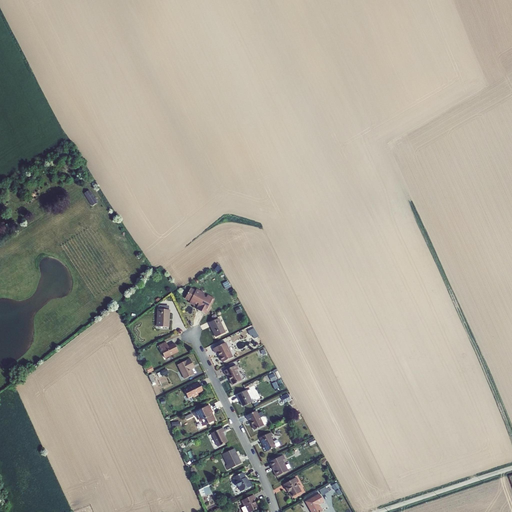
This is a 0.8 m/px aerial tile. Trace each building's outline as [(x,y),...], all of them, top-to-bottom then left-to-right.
[(91,189),(85,192),(91,206),(97,203),(91,189)] [(227,281),(222,283),(226,290),(231,287),(227,281)] [(196,309),(207,314),(215,298),(207,294),(206,297),(203,296),(205,293),(196,288),(196,290),(191,287),(185,299),(190,301),(189,303),(194,306),(196,302),(198,304),(197,307),(196,309)] [(156,327),(169,327),(170,310),(169,310),(159,309),(157,309),(156,327)] [(209,323),(215,337),(226,332),(219,318),(209,323)] [(251,331),(246,333),(249,338),(253,336),(253,335),(257,333),(255,329),(251,331)] [(158,345),(165,359),(179,352),(174,342),(168,346),(166,341),(158,345)] [(217,352),(222,362),(233,357),(226,342),(212,349),(215,353),(217,352)] [(184,379),(194,374),(192,369),(195,368),(190,358),(177,365),(184,379)] [(149,367),(145,369),(148,374),(154,370),(151,365),(148,367),(149,367)] [(226,374),(232,385),(242,380),(237,370),(238,369),(236,365),(223,371),(225,375),(226,374)] [(184,390),(188,398),(192,396),(193,398),(199,395),(198,394),(203,391),(199,382),(184,390)] [(239,399),(243,407),(253,402),(252,401),(248,393),(247,390),(236,395),(238,400),(239,399)] [(288,394),(281,397),(284,403),(291,400),(288,394)] [(201,420),(204,426),(216,420),(212,411),(209,405),(193,413),(195,417),(197,416),(199,421),(201,420)] [(249,420),(254,430),(264,425),(260,418),(257,410),(246,416),(248,420),(249,420)] [(211,434),(218,447),(228,442),(223,432),(225,431),(223,427),(211,434)] [(262,447),(265,452),(276,447),(274,441),(271,436),(273,435),(271,432),(259,438),(263,447),(262,447)] [(225,466),(227,470),(242,463),(234,448),(222,454),(227,465),(225,466)] [(271,468),(276,477),(289,471),(283,460),(285,459),(283,455),(269,462),(272,468),(271,468)] [(238,487),(240,491),(253,485),(251,481),(248,481),(246,477),(245,477),(243,472),(233,477),(235,481),(234,485),(236,487),(238,487)] [(283,484),(291,497),(302,491),(297,482),(299,481),(296,477),(283,484)] [(320,490),(323,495),(329,491),(326,486),(320,490)] [(209,487),(200,490),(202,496),(206,495),(212,493),(209,487)] [(305,501),(310,511),(320,511),(323,511),(319,504),(324,502),(319,493),(305,501)] [(245,505),(248,511),(250,511),(258,508),(254,500),(256,499),(254,494),(241,501),(244,506),(245,505)]
